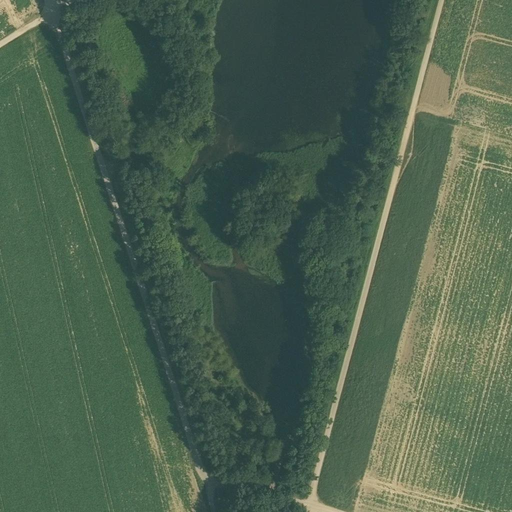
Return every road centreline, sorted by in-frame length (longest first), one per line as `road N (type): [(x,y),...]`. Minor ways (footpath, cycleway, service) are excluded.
road 1 (track): [(47,0),(199,470),(205,479),(328,511)]
road 2 (track): [(307,511),(442,0)]
